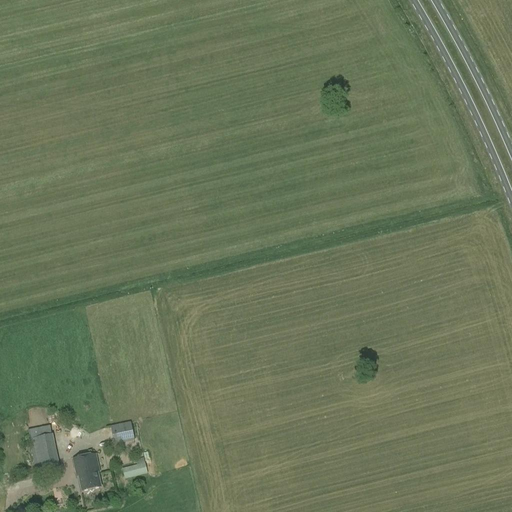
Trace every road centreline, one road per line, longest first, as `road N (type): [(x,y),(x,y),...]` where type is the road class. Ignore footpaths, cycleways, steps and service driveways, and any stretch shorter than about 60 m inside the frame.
road 1 (primary): [(413,0),(511,201)]
road 2 (primary): [(511,155),(433,0)]
